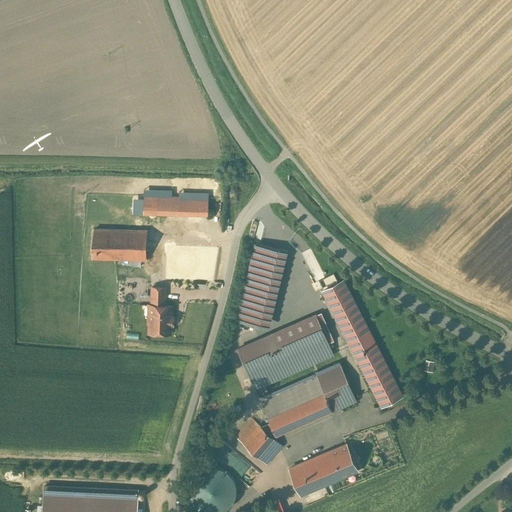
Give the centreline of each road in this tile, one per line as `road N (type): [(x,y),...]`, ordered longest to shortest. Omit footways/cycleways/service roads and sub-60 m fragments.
road 1 (unclassified): [(175,511),(184,436),(236,229),(275,183)]
road 2 (tertiary): [(511,357),(359,267),(275,183)]
road 3 (tertiary): [(275,183),(215,93),(174,0)]
